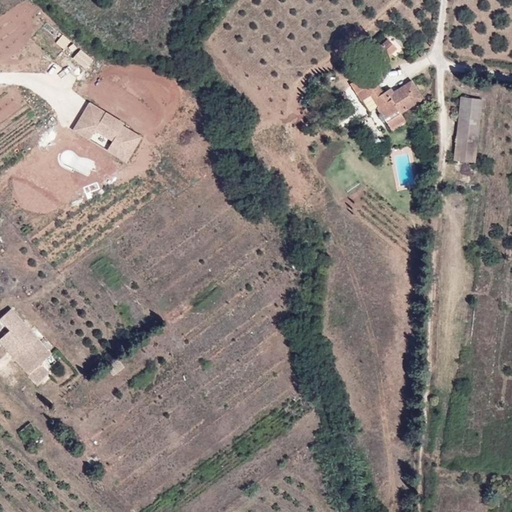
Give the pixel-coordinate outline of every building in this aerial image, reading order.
[(395,50),(387,41),(368,57),(375,66),(395,50)] [(349,85),(355,93),(365,86),(359,77),(349,85)] [(378,106),(376,108),(392,130),(405,121),(399,113),(421,98),(409,80),(392,92),(389,88),(382,93),(373,80),(365,86),(355,93),(360,101),(370,94),(378,106)] [(480,100),(461,97),(458,97),(451,161),(473,163),(480,101),(480,100)] [(122,125),(89,107),(75,133),(127,161),(139,138),(120,127),(122,125)] [(52,353),(11,308),(0,318),(10,330),(0,339),(0,340),(30,373),(41,363),(52,353)] [(49,373),(41,363),(30,373),(38,383),(49,373)]
